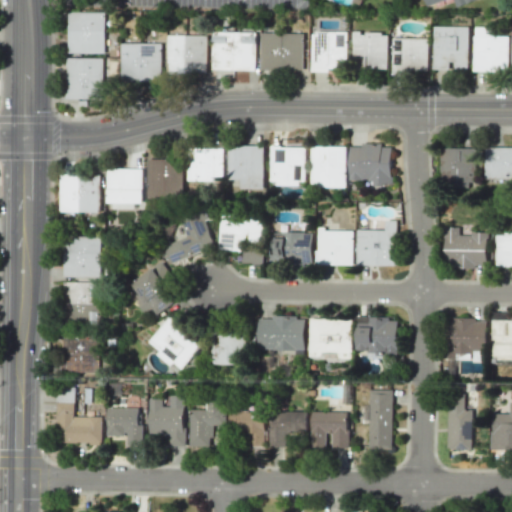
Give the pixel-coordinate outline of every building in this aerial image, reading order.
[(68,52),(69,11),(105,12),(105,53),(68,52)] [(433,69),(451,70),(451,68),(467,68),(468,26),(433,26),(433,69)] [(255,69),(255,32),(213,32),(212,69),(255,69)] [(260,69),(303,70),(303,33),(260,32),(260,69)] [(387,33),(353,32),(352,67),(387,68),(387,33)] [(346,33),(312,33),(312,69),(346,69),(346,33)] [(167,74),(207,73),(206,35),(166,36),(167,74)] [(472,70),(507,71),(508,36),(473,35),(472,70)] [(393,37),(429,38),(428,70),(407,70),(408,74),(392,74),(393,37)] [(121,80),(161,81),(161,43),(121,43),(121,80)] [(66,57),(102,57),(103,98),(65,97),(66,57)] [(350,144),(348,180),(365,180),(370,179),(374,181),(374,187),(387,186),(386,184),(395,184),(393,144),(383,145),(382,141),(362,140),(362,145),(350,144)] [(263,145),(229,145),(229,179),(241,179),(241,188),(264,188),(263,145)] [(312,145),(311,186),(346,186),(347,146),(312,145)] [(511,179),(511,147),(486,146),(485,178),(511,179)] [(305,184),(305,147),(270,147),(270,184),(305,184)] [(439,185),(473,186),(474,149),(440,148),(439,185)] [(223,181),(224,150),(188,150),(188,180),(223,181)] [(147,198),(182,199),(183,160),(148,159),(147,198)] [(142,208),(143,169),(107,168),(107,208),(142,208)] [(60,173),(99,173),(98,211),(59,211),(60,173)] [(171,262),(215,246),(202,213),(181,220),(187,237),(165,245),(171,262)] [(262,263),(264,216),(221,213),(219,249),(243,250),(242,262),(262,263)] [(397,220),(397,265),(357,264),(358,229),(386,229),(386,220),(397,220)] [(488,266),(487,233),(460,233),(459,226),(444,227),(445,267),(488,266)] [(353,265),(353,230),(317,230),(316,264),(353,265)] [(313,232),(272,231),(271,264),(312,265),(313,232)] [(505,234),(505,231),(511,231),(511,266),(496,266),(497,234),(505,234)] [(101,237),(64,236),(64,276),(100,277),(101,237)] [(177,300),(165,282),(173,277),(163,262),(128,285),(150,318),(177,300)] [(99,282),(65,282),(65,322),(90,322),(90,312),(98,312),(99,282)] [(203,342),(170,315),(146,343),(172,365),(174,363),(181,369),(203,342)] [(258,349),(304,350),(305,316),(271,315),(271,318),(259,318),(258,349)] [(397,317),(355,317),(355,350),(369,350),(369,355),(397,355),(397,317)] [(308,357),(332,358),(351,358),(352,319),(309,318),(308,357)] [(486,350),(486,318),(449,318),(449,358),(456,358),(456,354),(472,354),(472,350),(486,350)] [(511,319),(491,320),(490,363),(511,363),(511,319)] [(244,331),(212,330),(212,364),(244,365),(244,331)] [(94,371),(95,332),(63,332),(62,371),(94,371)] [(74,389),(57,388),(57,443),(101,443),(102,416),(74,416),(74,389)] [(393,390),(370,389),(369,449),(392,449),(393,390)] [(472,410),(465,410),(465,394),(448,393),(447,449),(471,449),(472,410)] [(149,433),(170,433),(170,446),(184,446),(184,395),(170,395),(170,406),(162,406),(162,398),(149,398),(149,433)] [(490,449),(511,449),(511,401),(509,401),(509,413),(491,413),(490,449)] [(212,446),(212,426),(225,426),(226,404),(205,403),(205,410),(190,409),(189,446),(212,446)] [(107,435),(127,435),(127,445),(143,445),(143,425),(139,425),(139,408),(107,407),(107,435)] [(265,445),(265,411),(231,411),(231,432),(239,432),(239,445),(265,445)] [(270,446),(286,447),(286,432),(306,432),(307,411),(270,411),(270,446)] [(332,447),(347,447),(348,412),(311,411),(310,448),(325,449),(325,433),(332,433),(332,447)]
